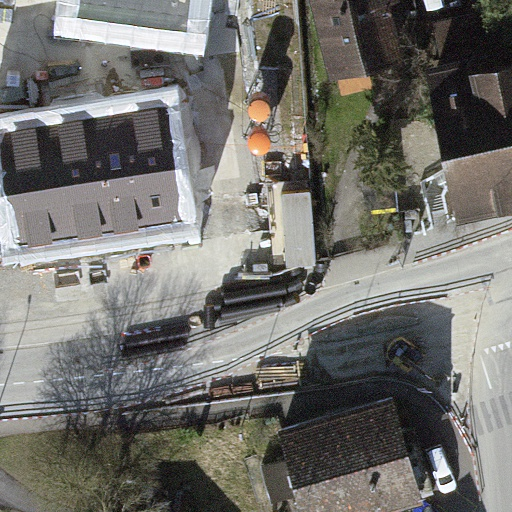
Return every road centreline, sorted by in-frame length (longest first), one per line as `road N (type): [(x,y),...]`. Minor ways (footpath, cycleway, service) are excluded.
road 1 (unknown): [(0,34),(150,18),(180,41),(309,343)]
road 2 (secondary): [(464,301),(246,356),(0,385)]
road 3 (residential): [(464,301),(511,467)]
